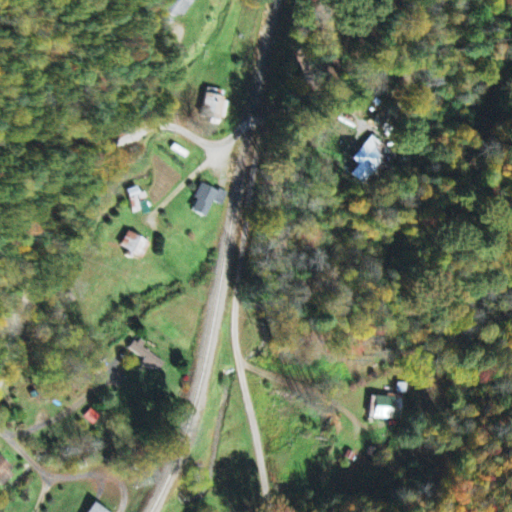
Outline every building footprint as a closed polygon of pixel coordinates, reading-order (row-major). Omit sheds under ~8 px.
[(219,121),(223,92),(203,90),(200,119),(219,121)] [(353,162),(359,166),(352,177),(365,185),(377,166),(387,172),(398,155),(369,136),(353,162)] [(189,211),(205,218),(212,202),(222,207),(227,195),(200,184),(189,211)] [(118,249),(142,260),(149,243),(126,233),(118,249)] [(132,340),(126,351),(141,359),(138,365),(157,375),(164,362),(139,349),(141,345),(132,340)] [(403,420),(403,397),(374,397),(373,419),(403,420)] [(105,511),(93,503),(86,511),(105,511)]
